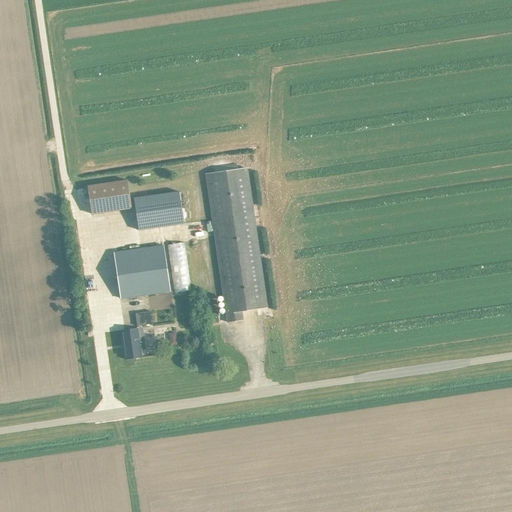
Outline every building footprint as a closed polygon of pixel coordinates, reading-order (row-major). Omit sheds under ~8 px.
[(245,168),(205,174),(227,323),(241,320),(240,311),(266,308),(245,168)] [(126,181),(87,186),(91,214),(130,208),(126,181)] [(138,230),(183,224),(178,192),(133,199),(138,230)] [(191,291),(184,243),(166,245),(173,293),(191,291)] [(120,299),(169,292),(162,246),(113,253),(120,299)] [(136,326),(152,324),(150,311),(134,314),(136,326)] [(142,333),(137,334),(136,329),(120,331),(124,360),(141,357),(140,350),(145,349),(142,333)]
